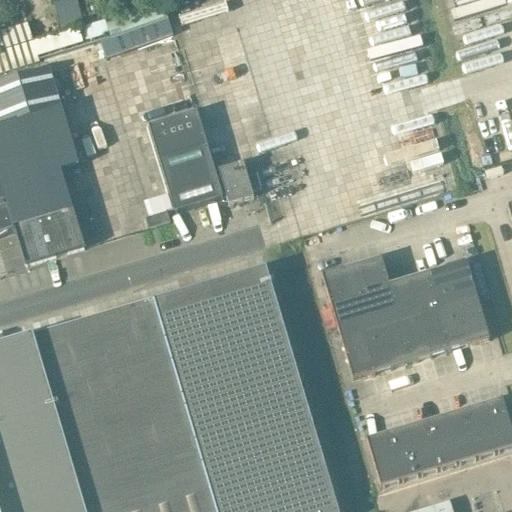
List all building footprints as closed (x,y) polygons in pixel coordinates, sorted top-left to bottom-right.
[(51,0),(61,33),(83,27),(75,0),(51,0)] [(171,2),(107,25),(118,55),(182,33),(171,2)] [(0,75),(39,64),(37,59),(83,45),(78,30),(32,45),(27,25),(0,33),(0,75)] [(49,72),(0,86),(0,186),(14,234),(25,269),(84,251),(60,173),(79,168),(49,72)] [(158,163),(174,216),(223,201),(206,148),(196,115),(149,129),(158,163)] [(218,173),(226,200),(228,208),(253,200),(252,194),(261,191),(257,176),(247,179),(243,166),(218,173)] [(0,239),(6,236),(14,234),(0,186),(0,239)] [(145,220),(148,231),(170,224),(166,213),(145,220)] [(321,278),(337,331),(376,319),(395,313),(387,287),(389,287),(381,260),(321,278)] [(426,277),(437,315),(477,303),(466,264),(444,271),(426,277)] [(0,511),(337,511),(266,273),(265,271),(0,350),(0,511)] [(407,282),(418,321),(437,315),(426,277),(407,282)] [(387,287),(395,313),(399,327),(418,321),(407,282),(389,288),(389,287),(387,287)] [(437,315),(449,355),(489,343),(477,303),(437,315)] [(376,319),(391,372),(410,366),(399,327),(395,313),(376,319)] [(418,321),(430,360),(449,355),(437,315),(418,321)] [(352,383),(391,372),(376,319),(337,331),(352,383)] [(399,327),(410,366),(430,360),(418,321),(399,327)] [(482,408),(495,456),(511,450),(511,436),(502,401),(499,402),(500,403),(482,408)] [(462,414),(476,461),(495,456),(482,408),(462,414)] [(443,420),(457,467),(476,461),(462,414),(443,420)] [(424,425),(438,473),(457,467),(443,420),(424,425)] [(405,431),(419,478),(438,473),(424,425),(405,431)] [(386,437),(400,484),(419,478),(405,431),(386,437)] [(380,490),(400,484),(386,437),(368,442),(368,441),(366,442),(380,490)] [(451,511),(449,503),(434,508),(435,510),(435,511),(451,511)]
